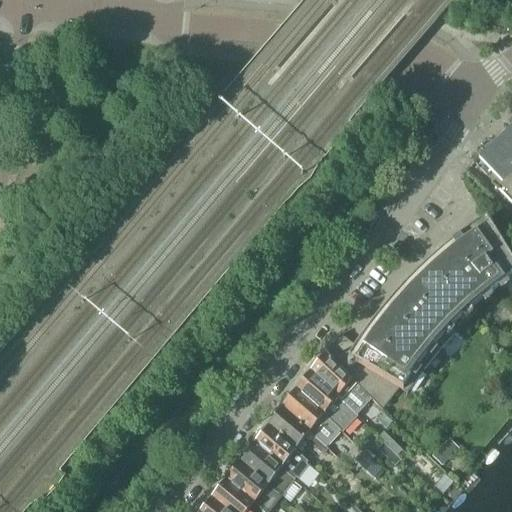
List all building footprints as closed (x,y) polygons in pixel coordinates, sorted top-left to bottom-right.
[(131,129),(136,123),(131,118),(130,119),(126,124),(131,129)] [(511,126),(478,159),(496,178),(490,183),(511,205),(511,126)] [(358,344),(356,347),(348,359),(400,389),(408,394),(411,390),(424,370),(439,352),(457,332),(475,314),(471,310),(490,294),(498,288),(511,277),(511,260),(486,219),(474,227),(462,236),(448,247),(436,256),(428,264),(414,277),(403,288),(396,296),(383,311),(374,322),(367,331),(358,344)] [(348,359),(356,347),(340,335),(325,354),(373,403),(382,412),(400,389),(348,359)] [(325,354),(310,375),(357,419),(373,403),(325,354)] [(357,419),(310,375),(296,392),(341,432),(342,434),(357,419)] [(341,432),(296,392),(282,410),(327,451),(360,483),(365,477),(348,461),(330,444),(341,432)] [(327,451),(282,410),(269,427),(300,456),(308,446),(322,457),(327,451)] [(300,456),(269,427),(254,446),(294,482),(296,479),(299,481),(309,469),(307,467),(309,465),(300,457),(300,456)] [(202,436),(192,428),(182,440),(192,448),(202,436)] [(376,439),(382,445),(394,456),(398,451),(381,434),(376,439)] [(459,451),(449,441),(433,458),(442,467),(459,451)] [(394,456),(382,445),(376,450),(394,467),(400,462),(394,456)] [(294,482),(254,446),(239,464),(240,464),(281,498),(290,487),(294,482)] [(269,511),(281,498),(240,464),(226,482),(253,505),(260,511),(269,511)] [(374,464),(367,471),(375,478),(382,471),(374,464)] [(226,482),(212,500),(226,511),(247,511),(253,505),(226,482)] [(226,511),(212,500),(212,499),(201,511),(226,511)]
